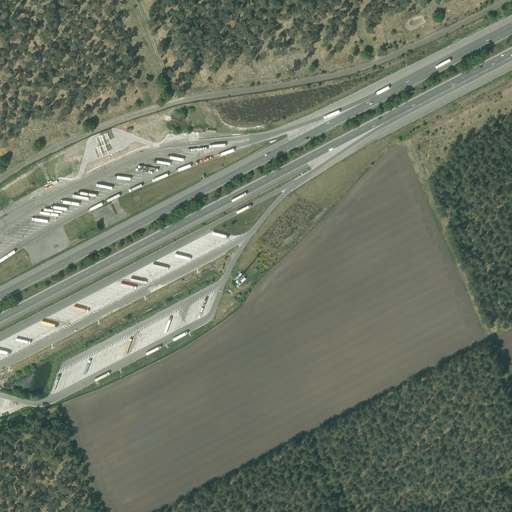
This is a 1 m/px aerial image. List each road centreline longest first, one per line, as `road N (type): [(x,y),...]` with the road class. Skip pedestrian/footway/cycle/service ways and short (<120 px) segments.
road 1 (unclassified): [(0,179),(111,121),(190,97),(352,70),(507,0)]
road 2 (motorway): [(0,318),(387,117)]
road 3 (motorway): [(376,99),(0,294)]
road 4 (motorway): [(511,28),(376,99)]
road 5 (motorway): [(387,117),(511,52)]
road 6 (motorway): [(376,99),(260,137)]
